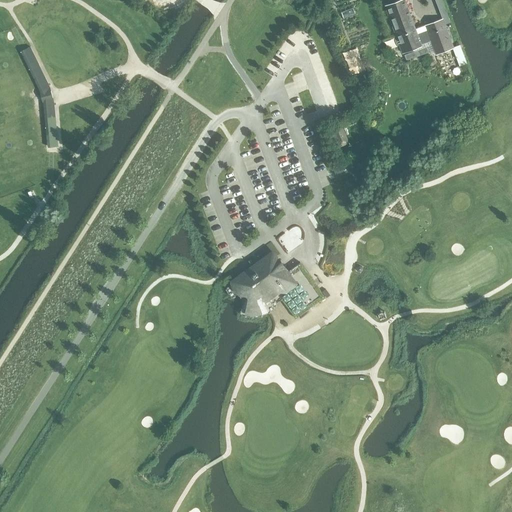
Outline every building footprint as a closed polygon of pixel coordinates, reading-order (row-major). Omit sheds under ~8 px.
[(405,0),(399,0),(384,6),(402,54),(413,49),(416,57),(429,52),(430,55),(435,53),(435,55),(454,48),(445,24),(450,22),(441,0),(435,0),(442,19),(424,25),(427,32),(418,35),(405,0)] [(361,10),(359,4),(349,8),(351,14),(359,11),(361,10)] [(366,83),(364,76),(353,80),(355,86),(366,83)] [(342,125),(331,130),(338,148),(348,143),(342,125)] [(336,176),(362,166),(360,159),(333,169),(336,176)] [(272,251),(231,280),(240,293),(246,293),(251,298),(247,313),(257,314),(267,310),(264,303),(278,294),(295,318),(324,298),(299,263),(287,271),(272,251)]
